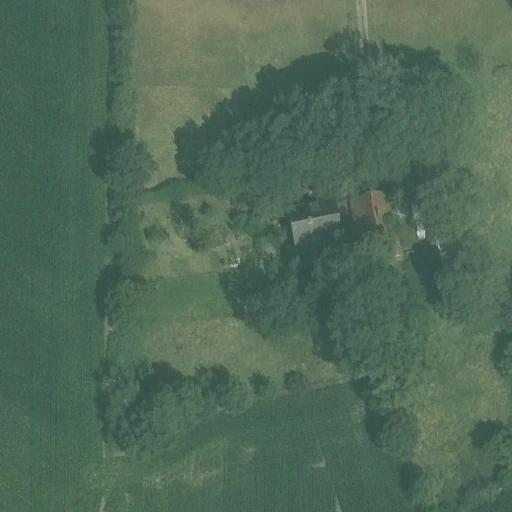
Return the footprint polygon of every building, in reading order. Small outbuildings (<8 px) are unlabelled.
[(441,139),(413,146),(422,189),(450,182),(441,139)] [(391,195),(352,202),(365,265),(404,257),(391,195)] [(336,205),(290,215),(300,267),(319,263),(315,248),(344,242),(336,205)] [(448,208),(427,213),(431,232),(435,231),(452,226),(448,208)] [(462,268),(452,226),(435,231),(445,272),(462,268)]
